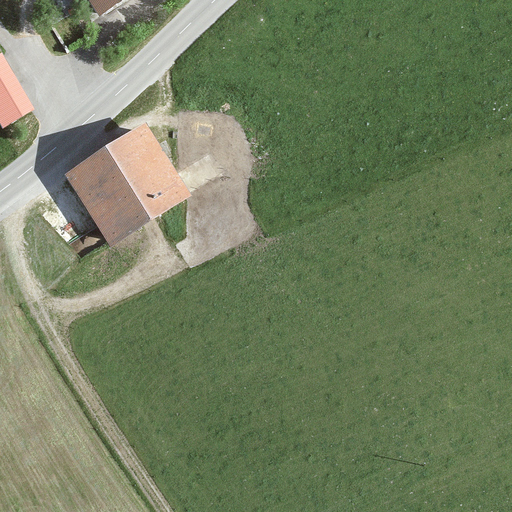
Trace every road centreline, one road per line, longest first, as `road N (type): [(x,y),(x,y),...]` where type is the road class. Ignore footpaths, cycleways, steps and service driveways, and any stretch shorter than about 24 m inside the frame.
road 1 (track): [(14,182),(12,240),(171,511)]
road 2 (tertiary): [(214,0),(0,191)]
